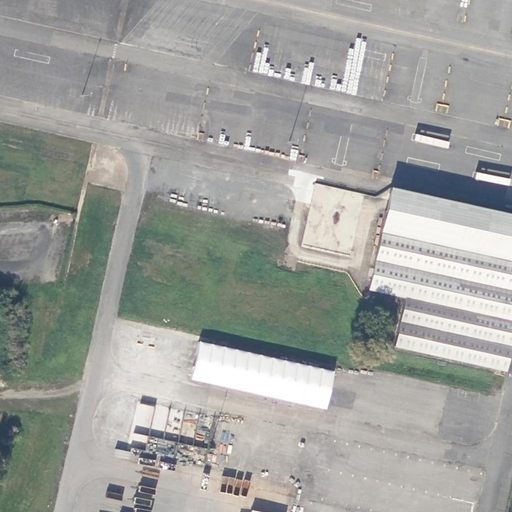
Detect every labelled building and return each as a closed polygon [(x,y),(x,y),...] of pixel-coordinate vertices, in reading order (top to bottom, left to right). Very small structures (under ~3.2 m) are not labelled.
[(351,256),(363,193),(314,183),(301,245),(351,256)] [(389,194),(389,195),(381,230),(382,230),(369,288),(405,299),(402,310),(394,346),(506,372),(511,343),(511,215),(391,187),(389,194)] [(328,409),(336,370),(199,342),(191,381),(328,409)] [(137,403),(131,441),(147,443),(153,406),(137,403)] [(474,511),(482,476),(336,442),(323,501),(374,511),(474,511)] [(218,491),(246,497),(249,481),(222,475),(218,491)]
